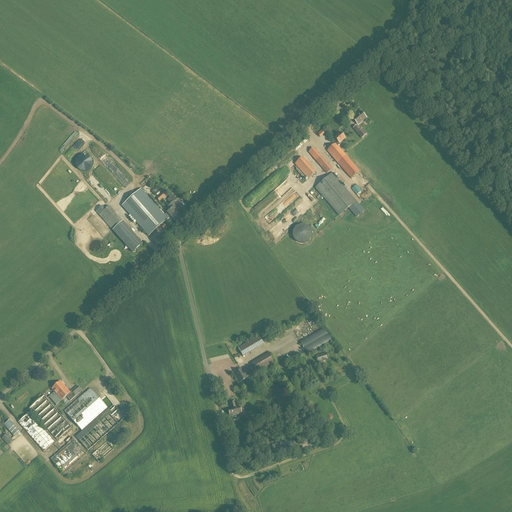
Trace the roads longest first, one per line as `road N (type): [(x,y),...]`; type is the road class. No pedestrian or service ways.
road 1 (unclassified): [(0,396),(449,0)]
road 2 (unknown): [(175,241),(230,475)]
